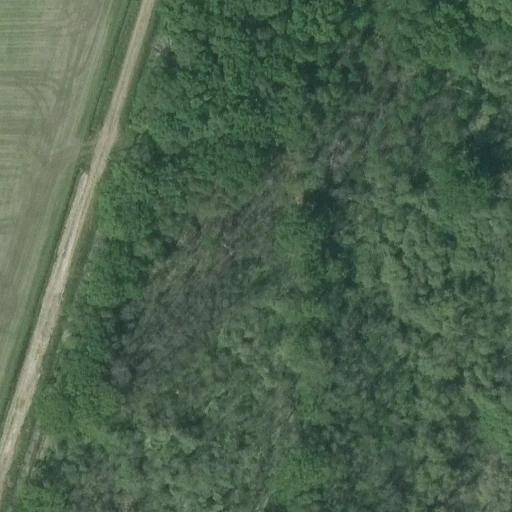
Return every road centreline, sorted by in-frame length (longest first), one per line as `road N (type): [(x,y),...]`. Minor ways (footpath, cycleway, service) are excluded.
road 1 (track): [(148,0),(0,468)]
road 2 (track): [(106,140),(274,137),(271,38),(281,0)]
